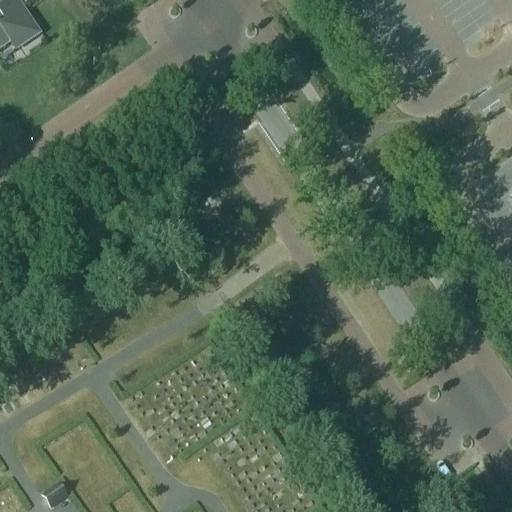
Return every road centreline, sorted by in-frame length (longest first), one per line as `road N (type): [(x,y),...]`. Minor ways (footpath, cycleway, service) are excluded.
road 1 (tertiary): [(511,470),(208,24)]
road 2 (unclassified): [(0,169),(208,24)]
